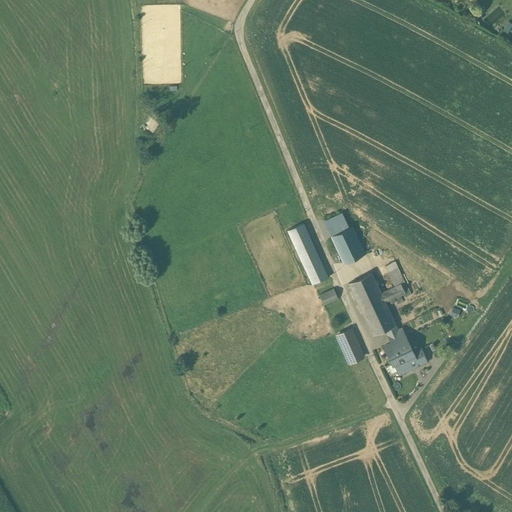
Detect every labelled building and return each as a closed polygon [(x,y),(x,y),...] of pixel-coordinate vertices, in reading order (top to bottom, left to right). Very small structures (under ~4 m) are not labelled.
[(365,253),(352,224),(349,226),(342,211),(324,219),(343,262),(365,253)] [(306,220),(286,229),(311,281),(331,272),(306,220)] [(393,283),(404,278),(395,260),(385,264),(393,283)] [(395,324),(372,272),(349,283),(372,334),(395,324)] [(319,294),(323,304),(339,298),(334,287),(319,294)] [(458,301),(456,306),(466,309),(467,303),(458,301)] [(351,324),(338,330),(352,362),(365,356),(351,324)] [(402,329),(397,331),(394,325),(386,328),(386,330),(391,342),(385,345),(385,348),(392,363),(394,362),(397,370),(402,372),(426,360),(420,348),(412,352),(402,329)]
